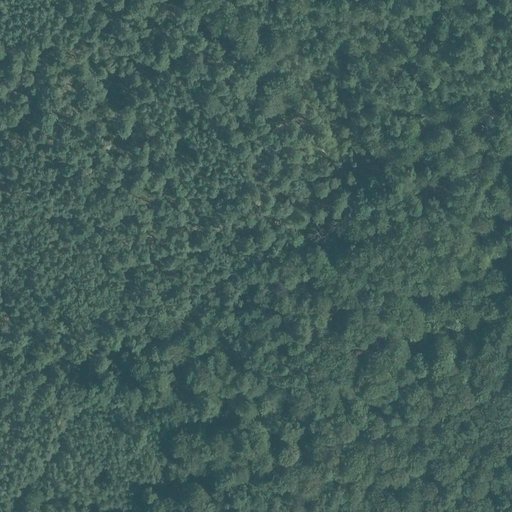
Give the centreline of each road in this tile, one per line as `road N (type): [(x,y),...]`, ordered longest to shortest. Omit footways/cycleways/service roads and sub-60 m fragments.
road 1 (track): [(443,0),(390,36),(281,63),(275,83),(448,324),(511,457)]
road 2 (track): [(125,511),(511,291)]
